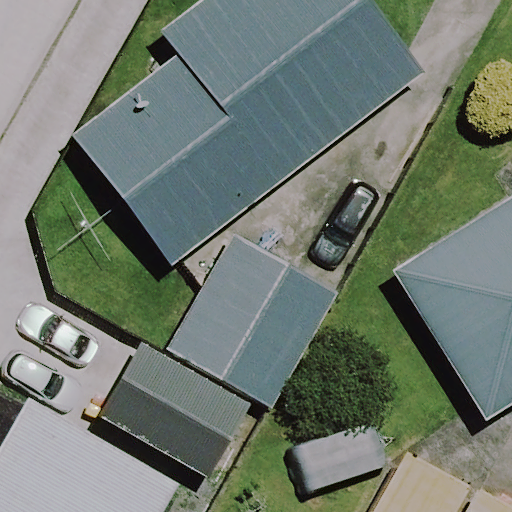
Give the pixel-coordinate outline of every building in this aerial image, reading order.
[(406,81),(343,0),(203,0),(135,54),(150,74),(57,146),(157,275),(406,81)] [(473,428),(511,403),(511,201),(382,284),(473,428)] [(156,359),(237,407),(256,419),(319,310),(218,252),(156,359)] [(237,407),(156,359),(106,445),(188,492),(237,407)] [(145,511),(155,496),(6,411),(0,421),(0,511),(145,511)] [(486,511),(395,461),(366,511),(486,511)]
